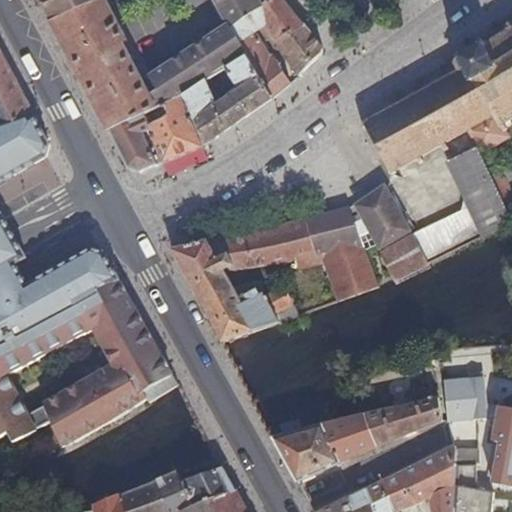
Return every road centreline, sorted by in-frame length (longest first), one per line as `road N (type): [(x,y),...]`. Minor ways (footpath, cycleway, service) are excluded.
road 1 (residential): [(127,230),(225,177),(466,0)]
road 2 (primary): [(127,230),(281,511)]
road 3 (primary): [(1,0),(102,186)]
road 4 (residential): [(284,511),(438,437)]
